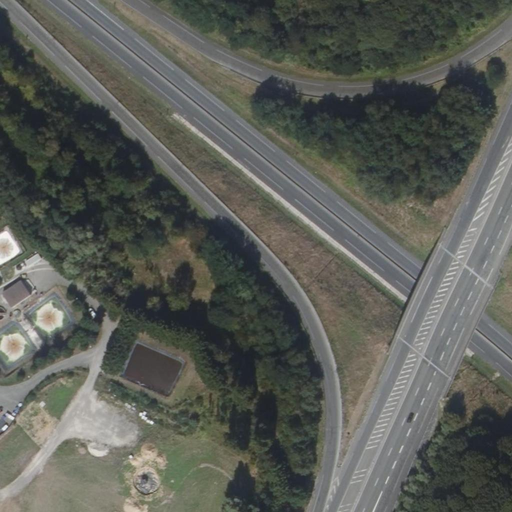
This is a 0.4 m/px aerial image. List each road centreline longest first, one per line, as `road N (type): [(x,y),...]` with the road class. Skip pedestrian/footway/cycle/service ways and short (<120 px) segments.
road 1 (primary): [(5,0),(294,287),(326,353),(335,394),(318,511)]
road 2 (primary): [(53,0),(511,368)]
road 3 (primary): [(511,351),(78,0)]
road 4 (primary): [(511,119),(332,511)]
road 5 (primary): [(511,28),(426,79),(348,92),(260,76),(129,0)]
road 6 (primary): [(374,487),(511,184)]
road 7 (track): [(0,74),(165,234),(199,278)]
